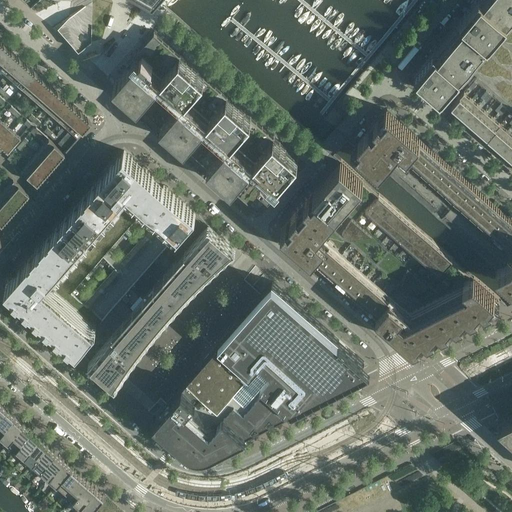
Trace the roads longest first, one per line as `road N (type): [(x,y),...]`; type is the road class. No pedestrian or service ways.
road 1 (secondary): [(415,379),(238,467),(203,471),(153,450),(0,316)]
road 2 (secondary): [(230,511),(450,408)]
road 3 (secondary): [(0,369),(140,490),(189,511)]
road 4 (residential): [(415,379),(252,235)]
road 5 (residential): [(387,78),(252,235)]
road 6 (residential): [(121,119),(0,263)]
road 7 (residential): [(252,235),(121,119)]
road 8 (residential): [(511,189),(387,78)]
